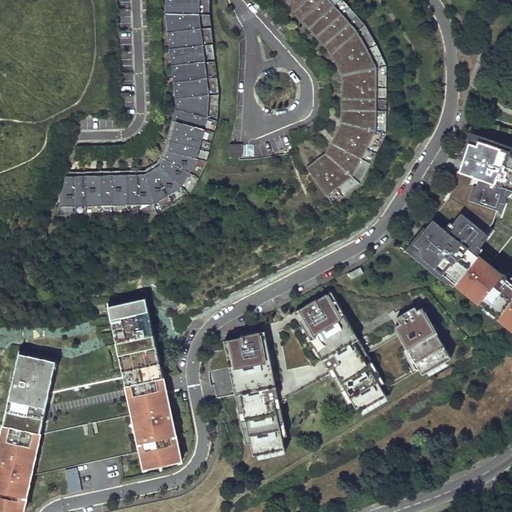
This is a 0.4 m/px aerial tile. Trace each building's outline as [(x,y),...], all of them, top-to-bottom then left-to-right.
[(200,14),(199,0),(165,0),(166,13),(200,14)] [(293,11),(305,0),(288,0),(286,2),(291,9),(293,11)] [(301,20),(323,0),(305,0),(293,11),(299,18),(301,20)] [(309,29),(336,5),(331,0),(323,0),(301,20),(307,27),(309,29)] [(316,37),(343,13),(336,5),(309,29),(314,35),(316,37)] [(201,27),(200,14),(166,13),(168,31),(201,27)] [(324,46),(351,22),(343,13),(316,37),(322,44),(324,46)] [(331,54),(358,31),(351,22),(324,46),(330,52),(331,54)] [(203,44),(201,27),(168,31),(170,48),(203,44)] [(337,65),(368,49),(358,31),(331,54),(333,57),(337,65)] [(205,61),(203,44),(170,48),(172,65),(205,61)] [(342,75),(378,67),(368,49),(337,65),(341,72),(342,75)] [(207,77),(205,61),(172,65),(174,82),(207,77)] [(342,87),(377,88),(378,67),(342,75),(342,79),(342,87)] [(207,77),(174,82),(176,98),(210,94),(207,77)] [(342,98),(377,99),(377,88),(342,87),(342,96),(342,98)] [(210,94),(176,98),(175,108),(208,117),(210,94)] [(342,107),(342,110),(377,110),(377,99),(342,98),(342,107)] [(208,117),(175,108),(172,119),(177,120),(206,128),(208,117)] [(342,118),(342,122),(377,131),(377,110),(342,110),(342,118)] [(203,139),(206,128),(177,120),(174,131),(203,139)] [(340,125),(335,134),(367,149),(377,131),(342,122),(340,125)] [(203,139),(174,131),(171,141),(200,149),(203,139)] [(331,143),(362,158),(367,149),(335,134),(333,138),(331,143)] [(462,167),(459,171),(458,171),(450,193),(449,192),(444,200),(446,201),(436,213),(434,211),(417,232),(408,245),(418,253),(414,256),(453,287),(456,283),(485,306),(482,309),(491,316),(493,313),(511,327),(511,275),(508,272),(506,274),(505,273),(504,273),(502,273),(500,273),(490,265),(511,236),(511,146),(480,136),(477,145),(469,143),(462,167)] [(200,149),(171,141),(169,151),(197,158),(200,149)] [(312,162),(321,155),(310,141),(301,147),(312,162)] [(327,150),(325,154),(352,177),(362,158),(331,143),(327,150)] [(243,144),(229,144),(229,157),(242,158),(243,144)] [(190,172),(197,158),(169,151),(165,158),(190,172)] [(322,156),(315,160),(336,189),(352,177),(325,154),(322,156)] [(190,172),(165,158),(160,165),(182,187),(190,172)] [(306,167),(327,196),(336,189),(315,160),(308,166),(306,167)] [(168,195),(182,187),(160,165),(153,169),(168,195)] [(168,195),(153,169),(145,173),(154,204),(168,195)] [(154,204),(145,173),(137,174),(138,204),(154,204)] [(129,204),(128,174),(111,175),(112,205),(129,204)] [(138,204),(137,174),(128,174),(129,204),(138,204)] [(86,205),(85,175),(75,176),(76,206),(86,205)] [(102,205),(102,175),(85,175),(86,205),(102,205)] [(112,205),(111,175),(102,175),(102,205),(112,205)] [(76,206),(75,176),(66,176),(60,206),(76,206)] [(361,267),(349,274),(352,280),(364,273),(361,267)] [(226,348),(230,366),(238,406),(243,405),(246,420),(241,421),(243,429),(248,428),(251,443),(253,455),(285,448),(278,415),(283,414),(279,397),(286,396),(329,371),(336,381),(340,379),(359,411),(386,395),(383,390),(425,366),(428,371),(451,357),(422,307),(417,310),(415,306),(397,317),(400,323),(404,330),(399,333),(399,334),(367,353),(332,291),(317,299),(316,298),(264,329),(265,330),(260,331),(241,336),(241,337),(224,340),(226,348)] [(132,413),(40,434),(54,368),(48,367),(50,359),(25,354),(23,362),(18,360),(0,442),(0,511),(4,511),(23,511),(32,475),(141,451),(145,469),(182,461),(163,375),(147,305),(141,306),(140,299),(114,304),(116,312),(110,313),(132,413)] [(399,333),(404,330),(400,323),(395,326),(399,333)] [(230,366),(226,348),(215,351),(214,351),(213,352),(211,355),(210,359),(209,365),(209,371),(230,366)] [(64,470),(70,491),(81,489),(76,467),(64,470)]
